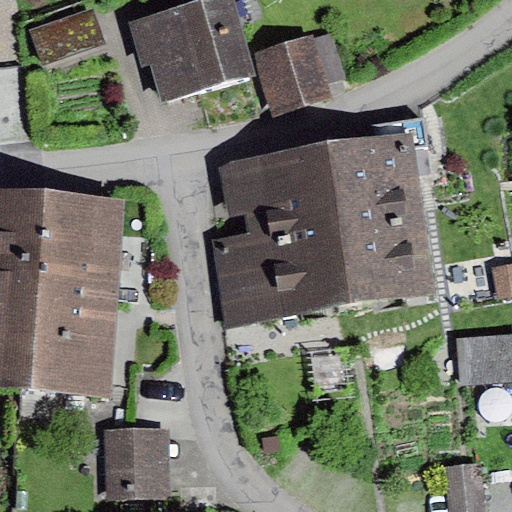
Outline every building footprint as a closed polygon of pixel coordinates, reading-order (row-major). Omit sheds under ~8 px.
[(165,0),(171,18),(139,28),(164,107),(255,78),(230,0),(165,0)] [(96,10),(33,29),(44,66),(107,47),(96,10)] [(331,97),(315,41),(257,58),(272,113),(331,97)] [(411,155),(318,169),(339,305),(431,290),(411,155)] [(318,169),(229,183),(240,254),(217,257),(227,321),(339,305),(318,169)] [(46,207),(0,203),(0,290),(39,294),(46,207)] [(121,212),(46,207),(39,294),(115,299),(121,212)] [(0,290),(0,390),(32,393),(39,294),(0,290)] [(115,299),(39,294),(32,393),(107,398),(115,299)] [(463,386),(511,384),(511,335),(461,338),(463,386)] [(173,511),(173,445),(103,446),(104,511),(173,511)]
